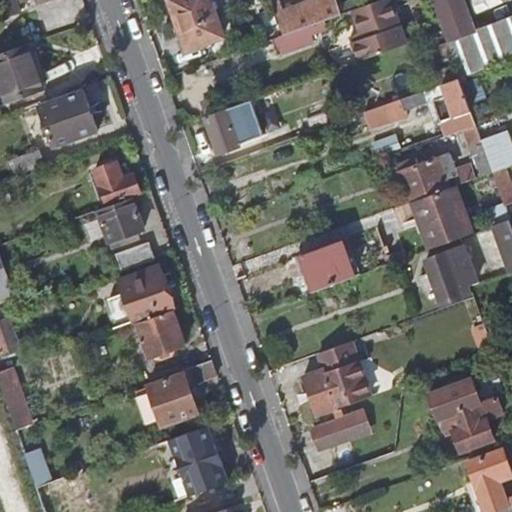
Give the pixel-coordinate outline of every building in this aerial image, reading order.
[(0,0),(0,18),(18,12),(13,0),(0,0)] [(227,35),(214,0),(173,0),(184,30),(187,29),(194,47),(227,35)] [(339,15),(333,0),(313,0),(281,12),(277,2),(271,4),(282,36),(308,27),(339,15)] [(405,45),(389,0),(381,0),(353,10),(363,38),(351,41),(358,62),(405,45)] [(429,0),(441,32),(454,67),(459,80),(511,60),(511,20),(475,34),(462,0),(429,0)] [(314,42),(308,27),(282,36),(272,40),(278,55),(314,42)] [(42,89),(26,44),(0,53),(0,87),(5,102),(42,89)] [(459,80),(454,67),(430,75),(434,88),(459,80)] [(380,121),(433,102),(446,137),(464,131),(476,127),(459,80),(434,88),(376,109),(380,121)] [(97,130),(83,90),(38,106),(53,146),(97,130)] [(248,141),(240,118),(230,122),(226,110),(205,117),(218,153),(239,146),(238,144),(248,141)] [(492,174),(476,127),(464,131),(480,178),(492,174)] [(43,165),(38,151),(15,160),(20,174),(43,165)] [(449,189),(438,159),(418,166),(416,161),(395,168),(408,204),(417,201),(449,189)] [(122,178),(116,162),(94,169),(106,203),(140,191),(133,174),(122,178)] [(475,180),(471,167),(453,173),(457,186),(475,180)] [(471,235),(455,187),(449,189),(417,201),(427,231),(421,233),(427,250),(471,235)] [(143,228),(132,198),(97,211),(111,248),(137,238),(135,231),(143,228)] [(511,274),(511,232),(508,221),(492,227),(510,275),(511,274)] [(353,277),(341,241),(301,255),(313,291),(353,277)] [(154,259),(148,242),(115,254),(121,271),(154,259)] [(457,273),(453,275),(445,253),(424,261),(440,305),(461,297),(457,286),(461,285),(457,273)] [(172,306),(158,265),(117,280),(132,321),(172,306)] [(184,345),(171,309),(136,322),(148,358),(184,345)] [(0,352),(17,346),(7,318),(0,320),(0,352)] [(370,395),(350,342),(318,353),(324,369),(302,377),(315,414),(370,395)] [(198,412),(188,384),(216,374),(210,358),(182,369),(183,371),(146,385),(161,425),(198,412)] [(18,364),(0,369),(0,373),(17,427),(36,421),(18,364)] [(492,439),(486,420),(501,415),(495,398),(479,404),(470,378),(427,394),(436,419),(441,418),(446,432),(452,429),(460,450),(492,439)] [(347,437),(340,418),(309,429),(316,448),(347,437)] [(228,480),(207,424),(168,438),(189,495),(228,480)] [(189,495),(168,438),(154,443),(175,500),(189,495)] [(511,497),(507,499),(501,479),(510,476),(501,449),(466,461),(473,483),(466,485),(474,511),(493,511),(511,505),(511,497)] [(76,511),(64,477),(35,487),(43,511),(76,511)]
